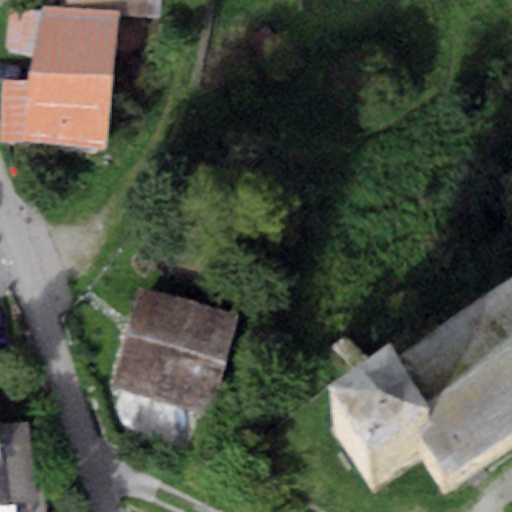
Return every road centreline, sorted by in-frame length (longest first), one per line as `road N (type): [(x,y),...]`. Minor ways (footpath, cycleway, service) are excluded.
road 1 (track): [(148,171),(188,80),(203,0)]
road 2 (track): [(148,171),(106,225),(27,262)]
